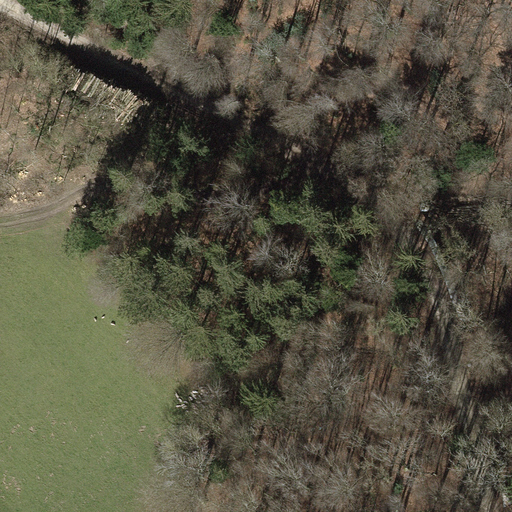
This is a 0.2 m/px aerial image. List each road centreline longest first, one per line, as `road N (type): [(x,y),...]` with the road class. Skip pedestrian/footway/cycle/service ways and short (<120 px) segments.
road 1 (track): [(487,511),(465,386),(438,293),(390,210),(315,161),(6,0)]
road 2 (track): [(0,212),(49,214),(87,190),(123,185),(226,201),(286,192),(330,171)]
